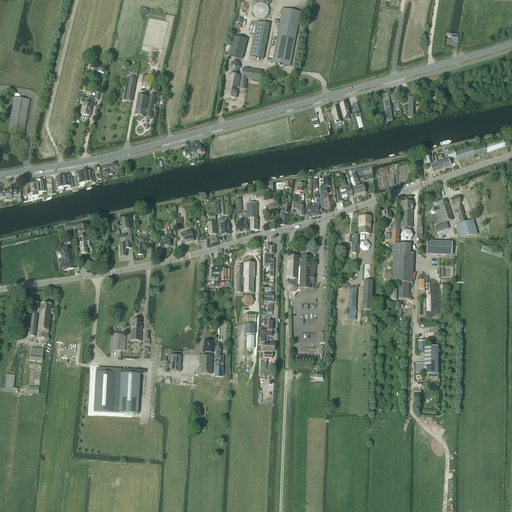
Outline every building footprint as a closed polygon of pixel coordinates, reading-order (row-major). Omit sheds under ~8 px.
[(260,19),(261,19),(263,19),(264,18),(265,18),(266,17),(267,16),(267,15),(268,14),(268,13),(268,12),(268,10),(268,9),(268,8),(267,7),(266,6),(265,5),(264,4),(263,4),(262,3),(261,3),(260,3),(258,4),(257,4),(256,5),(255,5),(254,6),(253,7),(253,8),(253,10),(252,11),(252,12),(253,13),(253,15),(254,16),(255,17),(257,18),(258,19),(259,19),(260,19)] [(283,10),(280,27),(273,63),(289,66),(296,30),(299,13),(283,10)] [(262,60),(269,24),(257,22),(249,57),(262,60)] [(247,40),(234,37),(229,57),(242,60),(247,40)] [(237,73),(240,68),(238,63),(232,62),(229,67),(231,72),(237,73)] [(260,81),(262,72),(242,69),(241,78),(246,79),(260,81)] [(240,88),(238,88),(240,76),(228,74),(224,97),(236,99),(237,89),(245,90),(246,79),(241,78),(240,88)] [(127,78),(123,101),(132,102),(136,78),(130,77),(130,79),(127,78)] [(386,122),(392,121),(387,94),(382,95),(386,122)] [(138,95),(134,115),(145,117),(146,112),(147,112),(146,118),(151,119),(153,111),(155,111),(156,106),(154,105),(155,96),(150,95),(147,110),(146,110),(148,97),(138,95)] [(83,104),(82,107),(92,109),(93,105),(92,105),(94,98),(89,97),(88,100),(81,98),(80,103),(83,104)] [(23,136),(29,101),(14,98),(8,133),(23,136)] [(341,108),(338,109),(339,114),(342,113),(343,118),(344,119),(349,118),(348,113),(349,113),(346,103),(340,105),(341,108)] [(90,116),(92,109),(82,107),(81,114),(90,116)] [(341,119),(343,118),(342,113),(339,114),(338,109),(338,108),(331,110),(334,119),(335,119),(336,124),(342,122),(341,119)] [(471,148),(456,153),(457,157),(458,161),(474,155),(474,157),(487,153),(505,147),(503,141),(485,147),(484,145),(471,149),(471,148)] [(201,148),(200,145),(194,147),(197,159),(199,159),(198,153),(201,152),(202,152),(205,152),(204,147),(201,148)] [(197,159),(194,147),(188,148),(188,150),(185,151),(186,157),(190,156),(190,155),(192,154),(193,160),(197,159)] [(447,153),(449,159),(456,157),(454,151),(447,153)] [(431,161),(430,157),(430,156),(426,157),(426,160),(423,161),(425,166),(428,165),(432,164),(431,161)] [(450,167),(448,160),(436,164),(436,163),(430,165),(431,166),(430,166),(433,173),(450,167)] [(89,174),(89,172),(83,173),(85,183),(91,182),(91,184),(95,183),(92,173),(89,174)] [(76,187),(79,186),(79,185),(85,183),(83,173),(76,174),(77,176),(74,177),(76,187)] [(69,178),(68,176),(62,177),(64,188),(70,187),(70,189),(73,188),(72,178),(69,178)] [(54,191),(57,191),(57,189),(64,188),(62,177),(55,178),(56,180),(53,181),(54,191)] [(53,195),(51,183),(52,183),(51,179),(45,180),(45,182),(40,183),(40,184),(36,184),(35,181),(31,182),(31,185),(26,186),(27,195),(32,194),(33,196),(38,196),(37,193),(46,192),(47,197),(53,195)] [(324,187),(320,188),(320,195),(324,195),(328,195),(329,195),(328,190),(328,188),(330,188),(329,179),(323,180),(324,187)] [(290,181),(284,181),(284,184),(275,184),(275,185),(275,190),(283,190),(283,189),(290,188),(289,184),(291,184),(291,181),(290,181)] [(360,187),(359,185),(359,183),(357,183),(360,194),(365,192),(363,186),(360,187)] [(275,195),(275,190),(275,185),(270,185),(270,192),(265,192),(266,195),(275,195)] [(344,188),(347,198),(353,196),(351,189),(350,185),(346,186),(346,187),(344,188)] [(3,191),(0,191),(0,198),(4,198),(5,200),(5,201),(7,201),(10,201),(11,200),(12,199),(11,197),(18,196),(17,195),(20,195),(19,188),(11,190),(3,192),(3,191)] [(266,195),(265,192),(265,189),(252,191),(253,197),(256,196),(256,198),(266,196),(266,195)] [(324,195),(320,196),(321,203),(321,204),(321,210),(326,209),(326,211),(333,209),(332,202),(333,202),(332,199),(324,201),(324,195)] [(459,237),(477,235),(473,220),(474,220),(473,216),(469,217),(470,221),(466,222),(466,221),(468,220),(466,213),(464,214),(462,208),(460,208),(458,204),(460,204),(458,197),(450,200),(454,210),(456,209),(461,224),(456,225),(459,237)] [(438,225),(453,220),(446,201),(437,203),(439,207),(433,208),(434,212),(438,225)] [(401,211),(412,211),(412,202),(401,202),(401,211)] [(283,212),(279,212),(279,226),(284,226),(284,214),(288,214),(289,206),(288,205),(289,203),(286,203),(285,205),(283,212)] [(298,207),(298,203),(293,203),(293,209),(298,209),(298,216),(304,216),(304,206),(298,207)] [(246,224),(247,231),(250,231),(258,231),(258,223),(258,222),(258,220),(258,219),(258,218),(257,218),(257,216),(257,204),(247,204),(247,218),(250,218),(250,220),(248,220),(248,224),(246,224)] [(275,215),(274,209),(278,209),(278,206),(268,206),(269,209),(269,212),(265,212),(266,215),(266,218),(272,218),(272,215),(275,215)] [(386,211),(382,212),(383,220),(386,220),(386,222),(392,221),(390,211),(389,211),(389,210),(387,211),(386,211)] [(401,228),(412,228),(412,211),(401,211),(401,228)] [(209,235),(216,234),(214,222),(215,222),(215,215),(209,216),(209,222),(208,223),(209,235)] [(370,234),(371,217),(359,217),(359,234),(370,234)] [(128,218),(120,220),(122,231),(130,230),(128,218)] [(221,233),(221,236),(229,235),(227,219),(219,219),(220,228),(220,233),(221,233)] [(247,232),(247,231),(246,224),(244,224),(243,221),(236,222),(237,225),(234,225),(235,233),(247,232)] [(436,233),(448,229),(447,223),(434,227),(436,233)] [(392,224),(392,225),(390,225),(390,230),(392,230),(391,245),(390,258),(393,258),(392,283),(399,283),(398,300),(408,300),(410,246),(398,245),(399,224),(392,224)] [(409,242),(413,237),(410,231),(403,231),(400,236),(403,242),(409,242)] [(184,242),(184,243),(193,242),(193,241),(196,240),(194,232),(178,235),(180,243),(184,242)] [(172,240),(171,235),(165,237),(165,239),(164,239),(163,237),(158,238),(161,250),(171,247),(169,241),(172,240)] [(87,255),(87,254),(88,254),(87,249),(90,248),(89,238),(86,239),(85,236),(79,237),(81,254),(83,254),(83,255),(87,255)] [(120,257),(126,257),(125,249),(130,249),(130,244),(132,244),(131,236),(125,236),(126,244),(125,244),(125,245),(119,245),(120,257)] [(452,244),(427,243),(427,256),(452,257),(452,244)] [(482,250),(481,252),(504,260),(505,255),(506,253),(507,250),(505,250),(504,249),(503,253),(501,252),(501,251),(502,250),(501,250),(498,248),(498,249),(497,250),(483,246),(482,249),(482,250)] [(270,272),(269,277),(273,277),(273,272),(273,271),(274,271),(274,260),(272,260),(272,255),(274,255),(274,247),(266,247),(266,255),(264,255),(264,265),(270,265),(270,271),(270,272)] [(74,269),(71,249),(60,251),(62,259),(58,260),(59,265),(63,264),(64,270),(74,269)] [(288,284),(286,287),(289,292),(295,292),(297,288),(298,288),(300,288),(301,263),(299,263),(299,260),(299,258),(287,257),(286,279),(287,279),(287,284),(288,284)] [(299,260),(299,263),(301,263),(300,288),(300,289),(310,289),(310,284),(314,284),(314,281),(313,281),(313,276),(314,276),(314,272),(315,272),(315,266),(310,266),(311,257),(301,257),(301,260),(299,260)] [(243,277),(244,277),(244,285),(244,293),(253,294),(253,278),(255,278),(255,265),(244,264),(243,277)] [(237,266),(236,293),(241,293),(242,285),(244,285),(244,277),(243,277),(242,277),(242,267),(237,266)] [(211,269),(211,278),(220,278),(220,280),(221,280),(222,269),(221,269),(219,269),(211,269)] [(221,280),(221,281),(225,281),(229,282),(230,270),(226,270),(222,270),(222,269),(221,280)] [(363,281),(362,310),(371,311),(372,281),(363,281)] [(439,286),(430,286),(431,315),(440,314),(439,286)] [(263,299),(262,304),(264,304),(267,304),(267,303),(273,303),(273,295),(269,294),(269,292),(265,292),(265,299),(263,299)] [(251,307),(254,302),(251,296),(245,296),(242,301),(244,307),(251,307)] [(37,313),(38,309),(38,304),(33,304),(33,308),(27,308),(26,311),(32,312),(29,337),(34,337),(37,313)] [(38,309),(37,313),(40,314),(38,330),(44,331),(43,334),(41,334),(37,338),(39,344),(46,345),(49,340),(47,335),(48,335),(49,331),(51,314),(53,314),(54,310),(51,310),(51,306),(41,305),(40,310),(38,309)] [(247,314),(246,324),(256,325),(257,325),(258,315),(247,314)] [(141,341),(142,320),(131,320),(130,341),(141,341)] [(259,334),(259,335),(271,335),(272,331),(273,321),(263,321),(261,321),(260,321),(260,324),(264,324),(264,327),(266,327),(266,331),(264,331),(260,331),(259,334)] [(245,335),(247,335),(246,349),(255,349),(256,335),(256,325),(246,324),(245,324),(245,335)] [(125,351),(126,335),(111,334),(110,350),(125,351)] [(327,345),(327,334),(319,334),(319,345),(327,345)] [(259,335),(259,339),(261,339),(261,343),(265,343),(265,337),(271,337),(271,335),(259,335)] [(213,353),(213,342),(204,341),(204,353),(213,353)] [(274,352),(274,344),(271,344),(271,346),(263,345),(263,352),(274,352)] [(437,347),(424,347),(424,375),(437,375),(437,347)] [(41,362),(43,350),(31,348),(30,361),(41,362)] [(223,365),(223,357),(220,357),(221,348),(216,348),(215,364),(223,365)] [(272,359),(272,354),(264,354),(264,362),(261,362),(260,374),(266,374),(267,359),(272,359)] [(180,372),(181,356),(171,356),(170,372),(180,372)] [(212,375),(213,357),(199,356),(199,375),(212,375)] [(223,365),(215,364),(214,375),(222,376),(223,365)] [(96,373),(94,412),(119,413),(121,374),(96,373)] [(121,374),(119,413),(138,414),(140,375),(121,374)] [(18,393),(18,389),(14,388),(15,376),(6,375),(5,392),(18,393)] [(193,386),(194,377),(181,376),(181,385),(193,386)]
